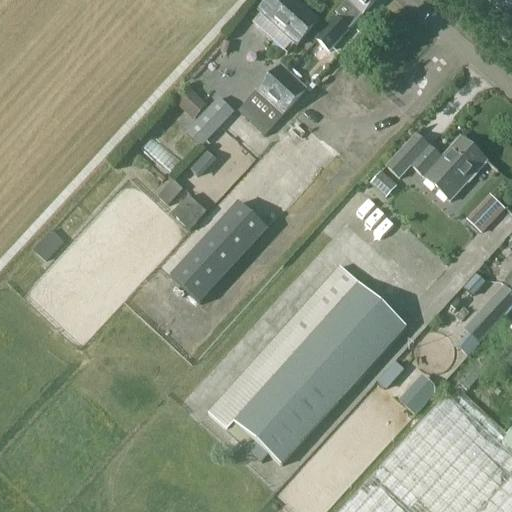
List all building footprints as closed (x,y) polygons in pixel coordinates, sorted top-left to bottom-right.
[(259,16),(294,47),(296,49),(319,23),(293,0),(271,0),(258,15),(259,16)] [(347,0),(345,3),(361,17),(362,18),(377,0),(347,0)] [(338,16),(336,18),(315,41),(329,54),(350,31),(350,30),(361,17),(345,3),(335,14),(338,16)] [(294,47),(259,16),(252,24),(287,55),(294,47)] [(308,92),(299,83),(303,79),(292,69),(289,73),(282,67),(238,113),(264,138),(308,92)] [(194,120),(208,106),(194,90),(179,104),(194,120)] [(185,130),(200,147),(237,114),(222,97),(185,130)] [(205,206),(254,157),(224,127),(175,177),(205,206)] [(451,204),(490,163),(464,140),(437,168),(423,155),(429,149),(415,137),(386,169),(398,181),(411,168),(451,204)] [(370,184),(387,198),(399,185),(383,170),(370,184)] [(174,180),(157,198),(192,230),(208,212),(174,180)] [(491,193),(466,219),(482,234),(507,208),(491,193)] [(267,233),(238,206),(171,279),(200,306),(267,233)] [(34,250),(48,262),(66,240),(52,229),(34,250)] [(407,329),(358,285),(341,269),(209,415),(228,432),(236,423),(284,466),(407,329)] [(390,389),(403,367),(394,362),(381,383),(390,389)] [(511,511),(511,432),(508,436),(455,388),(340,511),(511,511)]
